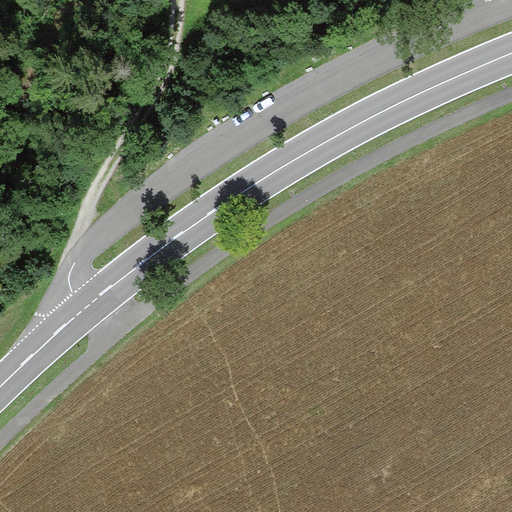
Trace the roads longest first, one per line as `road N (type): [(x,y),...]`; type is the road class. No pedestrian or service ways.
road 1 (primary): [(511,54),(274,173),(136,267),(0,389)]
road 2 (track): [(179,0),(171,64),(89,203),(76,263)]
